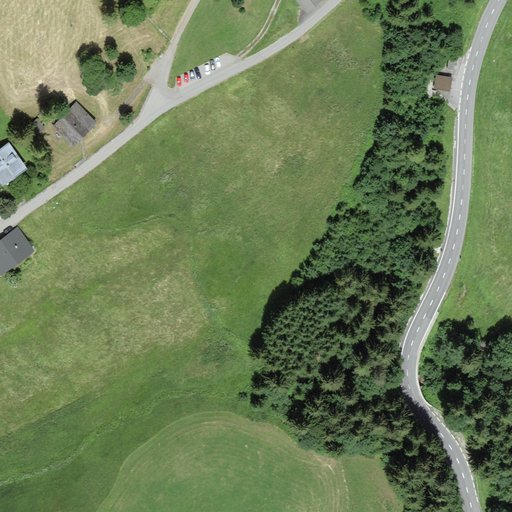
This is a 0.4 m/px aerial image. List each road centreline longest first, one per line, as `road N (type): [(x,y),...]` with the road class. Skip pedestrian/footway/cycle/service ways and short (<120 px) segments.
road 1 (primary): [(472,511),(454,452),(422,413),(408,368),(456,241),(473,68),(499,0)]
road 2 (unclassified): [(163,108),(277,48),(340,0)]
road 3 (unclassified): [(0,225),(163,108)]
